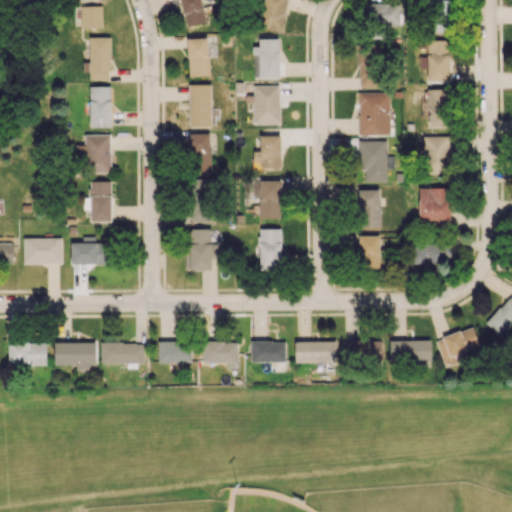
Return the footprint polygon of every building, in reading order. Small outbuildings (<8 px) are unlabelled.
[(179,0),(186,27),(205,22),(200,0),(179,0)] [(211,12),(209,0),(201,0),(203,13),(211,12)] [(278,32),(288,0),(260,0),(253,24),(278,32)] [(449,31),(447,0),(427,0),(429,32),(449,31)] [(399,3),(366,4),(367,26),(400,25),(399,3)] [(79,5),(80,28),(101,27),(101,5),(79,5)] [(109,36),(89,36),(89,79),(109,80),(109,36)] [(188,76),(208,75),(207,37),(186,38),(188,76)] [(279,38),(258,38),(258,46),(253,46),(253,79),(279,78),(279,38)] [(447,81),(448,40),(426,39),(426,81),(447,81)] [(378,87),(379,47),(358,46),(357,86),(378,87)] [(188,84),(188,126),(210,126),(210,84),(188,84)] [(278,85),(252,85),(253,123),(279,123),(278,85)] [(110,127),(110,86),(88,86),(89,127),(110,127)] [(449,126),(448,88),(426,89),(427,127),(449,126)] [(388,92),(358,92),(358,134),(384,134),(384,114),(389,114),(388,92)] [(190,170),(210,170),(210,132),(189,133),(190,170)] [(109,134),(83,134),(83,172),(109,172),(109,134)] [(252,151),(252,169),(280,169),(279,135),(259,135),(260,150),(252,151)] [(448,135),(422,136),(422,144),(418,144),(419,172),(449,172),(448,135)] [(386,139),(360,140),(360,182),(386,181),(386,139)] [(209,221),(209,211),(205,210),(207,179),(189,178),(188,221),(209,221)] [(280,179),(258,179),(257,218),(279,218),(280,179)] [(110,221),(110,180),(88,181),(88,199),(89,199),(89,221),(110,221)] [(417,188),(418,220),(449,219),(448,187),(417,188)] [(379,188),(358,188),(359,227),(380,227),(379,188)] [(280,228),(258,228),(259,269),(281,268),(280,228)] [(184,270),(210,269),(209,229),(188,229),(189,243),(184,243),(184,270)] [(379,235),(359,234),(358,266),(378,267),(379,235)] [(69,263),(109,264),(109,242),(94,242),(94,236),(86,236),(86,242),(70,241),(69,263)] [(22,238),(23,264),(61,263),(61,237),(22,238)] [(0,242),(0,263),(13,264),(13,243),(0,242)] [(408,244),(408,264),(441,262),(441,257),(451,256),(450,242),(408,244)] [(511,322),(511,293),(484,322),(499,336),(511,322)] [(444,366),(467,358),(464,350),(479,345),(472,326),(434,340),(444,366)] [(389,363),(430,361),(429,339),(389,341),(389,363)] [(158,340),(157,361),(190,362),(191,341),(158,340)] [(237,362),(237,341),(202,340),(201,361),(237,362)] [(342,341),(342,362),(381,362),(381,340),(342,341)] [(54,364),(74,364),(74,370),(87,370),(87,364),(95,364),(95,341),(54,342),(54,364)] [(285,341),(250,341),(250,362),(285,361),(285,341)] [(335,341),(294,341),(294,362),(335,362),(335,341)] [(46,343),(8,342),(8,363),(45,364),(46,343)] [(143,343),(100,342),(99,362),(143,363),(143,343)]
